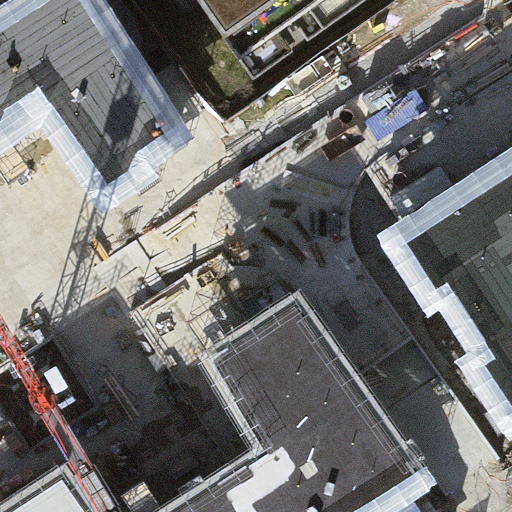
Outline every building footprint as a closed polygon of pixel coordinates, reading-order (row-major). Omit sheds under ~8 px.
[(36,0),(0,24),(0,137),(47,107),(108,200),(190,146),(93,0),(36,0)] [(200,0),(260,84),(299,56),(285,38),(302,26),(315,45),(378,0),(200,0)] [(511,163),(393,241),(434,304),(443,298),(484,361),(474,368),(511,426),(511,163)] [(267,452),(195,500),(202,511),(375,511),(422,481),(297,297),(205,359),(267,452)] [(202,511),(195,500),(177,511),(90,511),(66,475),(10,511),(202,511)]
